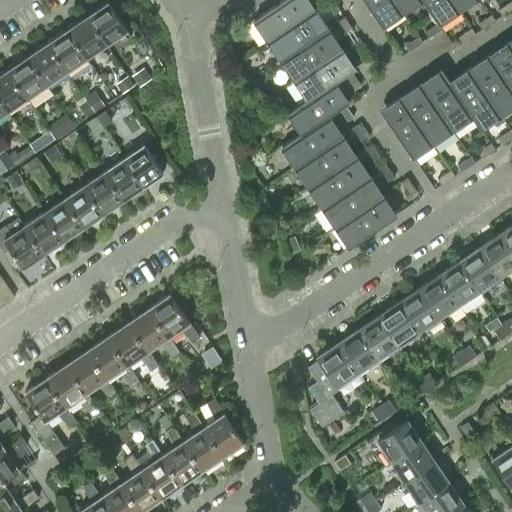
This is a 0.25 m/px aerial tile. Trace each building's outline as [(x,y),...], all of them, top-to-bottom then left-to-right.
[(281,0),(254,18),(248,22),(249,24),(255,20),(267,38),(267,39),(314,7),(309,0),(281,0)] [(339,9),(332,0),(324,0),(333,13),(339,9)] [(402,11),(393,0),(364,0),(381,25),(402,11)] [(393,0),(402,11),(418,0),(393,0)] [(458,9),(452,0),(422,0),(437,22),(458,9)] [(470,0),(452,0),(458,9),(470,0)] [(498,9),(502,15),(511,8),(511,2),(511,0),(498,9)] [(108,1),(87,15),(106,43),(127,29),(108,1)] [(314,7),(267,39),(267,38),(262,42),(263,44),(268,40),(280,58),(281,59),(328,27),(314,7)] [(478,23),(482,29),(495,20),(491,14),(478,23)] [(87,15),(67,28),(87,56),(106,43),(87,15)] [(353,29),(344,16),(338,20),(347,33),(353,29)] [(424,31),(428,37),(442,28),(437,22),(424,31)] [(328,27),(281,59),(280,58),(275,62),(276,64),(282,60),(294,78),(294,79),(341,47),(328,27)] [(458,36),(462,42),(475,33),(471,27),(458,36)] [(67,28),(47,42),(67,70),(87,56),(67,28)] [(405,44),(409,50),(422,41),(418,35),(405,44)] [(360,53),(366,49),(357,36),(351,40),(360,53)] [(511,45),(511,44),(508,40),(488,53),(491,57),(511,88),(511,45)] [(47,42),(27,55),(47,83),(67,70),(47,42)] [(335,81),(345,74),(351,70),(355,68),(341,47),(294,79),(294,78),(289,82),(290,84),(295,80),(307,98),(331,83),(331,84),(335,81)] [(511,105),(511,88),(491,57),(488,53),(468,67),(471,71),(500,114),(511,105)] [(27,55),(8,69),(27,97),(47,83),(27,55)] [(472,115),(451,84),(452,84),(449,80),(443,72),(441,67),(420,81),(452,128),(471,115),(472,115)] [(500,114),(471,71),(468,67),(449,80),(452,84),(451,84),(472,115),(471,115),(479,128),(500,114)] [(8,69),(0,73),(0,99),(7,110),(27,97),(8,69)] [(360,84),(351,70),(345,74),(354,88),(360,84)] [(339,107),(345,104),(349,101),(335,81),(331,84),(331,83),(307,98),(288,112),(287,111),(282,115),(283,117),(289,113),(301,131),(301,132),(324,116),(328,114),(338,107),(339,107)] [(452,128),(420,81),(400,95),(403,99),(432,142),(452,128)] [(432,142),(403,99),(400,95),(379,109),(382,113),(411,156),(432,142)] [(353,116),(345,104),(339,107),(347,120),(353,116)] [(102,111),(95,116),(102,126),(109,121),(102,111)] [(295,165),(338,136),(342,134),(328,114),(324,116),(301,132),(301,131),(281,145),(281,144),(276,148),(277,150),(282,146),(294,164),(295,165)] [(96,130),(102,126),(95,116),(89,120),(96,130)] [(367,136),(358,123),(352,127),(361,140),(367,136)] [(501,143),(511,135),(511,131),(510,129),(497,137),(501,143)] [(338,136),(295,165),(294,164),(289,168),(290,170),(296,166),(308,184),(308,185),(355,154),(342,134),(338,136)] [(477,151),(481,157),(494,148),(490,142),(477,151)] [(163,172),(143,143),(123,157),(142,185),(163,172)] [(380,156),(371,143),(365,147),(374,160),(380,156)] [(355,154),(308,185),(308,184),(302,188),(304,190),(309,186),(321,204),(322,205),(369,173),(355,154)] [(461,170),(474,161),(470,155),(457,164),(461,170)] [(142,185),(123,157),(103,171),(122,199),(142,185)] [(394,176),(385,163),(379,167),(388,180),(394,176)] [(441,184),(454,175),(450,169),(437,178),(441,184)] [(122,199),(103,171),(83,184),(102,212),(122,199)] [(369,173),(322,205),(321,204),(316,208),(317,210),(322,206),(335,224),(335,225),(382,193),(369,173)] [(416,190),(407,177),(401,181),(410,194),(416,190)] [(102,212),(83,184),(63,198),(82,226),(102,212)] [(382,193),(335,225),(335,224),(329,228),(331,230),(336,226),(349,246),(396,214),(382,193)] [(82,226),(63,198),(43,211),(62,239),(82,226)] [(62,239),(43,211),(23,224),(43,253),(62,239)] [(511,222),(498,232),(511,252),(511,222)] [(22,266),(43,253),(23,224),(11,233),(5,224),(0,227),(0,246),(4,252),(10,248),(22,266)] [(511,252),(498,232),(478,246),(498,275),(499,275),(507,269),(509,272),(511,270),(511,252)] [(478,246),(458,259),(478,289),(479,288),(487,283),(489,286),(501,278),(499,275),(498,275),(478,246)] [(458,259),(438,273),(458,303),(459,302),(467,297),(469,300),(481,292),(479,288),(478,289),(458,259)] [(438,273),(418,287),(438,316),(447,310),(449,313),(461,305),(459,302),(458,303),(438,273)] [(1,277),(0,277),(0,299),(3,303),(14,296),(1,277)] [(418,287),(397,300),(417,330),(418,329),(426,324),(429,327),(441,319),(438,316),(418,287)] [(199,336),(169,292),(149,306),(169,335),(179,328),(191,341),(199,336)] [(397,300),(377,314),(397,343),(398,343),(406,338),(408,341),(420,333),(418,329),(417,330),(397,300)] [(149,306),(135,315),(128,320),(148,349),(159,342),(171,355),(179,350),(169,335),(149,306)] [(377,314),(357,328),(377,357),(378,357),(386,351),(388,354),(400,346),(398,343),(397,343),(377,314)] [(511,321),(509,317),(501,322),(508,333),(511,330),(511,321)] [(128,320),(115,329),(107,334),(127,363),(138,355),(150,369),(158,364),(148,349),(128,320)] [(508,333),(501,322),(492,328),(500,339),(508,333)] [(357,328),(337,341),(357,371),(358,370),(366,365),(368,368),(380,360),(378,357),(377,357),(357,328)] [(107,334),(94,343),(87,348),(107,377),(118,369),(130,383),(137,378),(127,363),(107,334)] [(357,371),(337,341),(316,355),(318,358),(337,384),(345,378),(348,382),(360,374),(358,370),(357,371)] [(468,344),(460,350),(468,360),(476,355),(468,344)] [(87,348),(74,357),(66,362),(86,391),(97,383),(109,397),(117,392),(107,377),(87,348)] [(468,360),(460,350),(452,355),(459,366),(468,360)] [(96,406),(86,391),(66,362),(46,376),(66,405),(77,397),(88,411),(96,406)] [(428,371),(420,377),(427,388),(435,382),(428,371)] [(66,405),(46,376),(24,390),(40,414),(30,420),(53,454),(64,446),(45,419),(56,411),(68,425),(76,420),(66,405)] [(427,388),(420,377),(412,382),(419,393),(427,388)] [(344,411),(332,392),(327,395),(318,401),(309,407),(321,425),(344,411)] [(243,440),(214,396),(206,402),(214,418),(203,425),(223,454),(243,440)] [(388,398),(380,404),(387,415),(395,409),(388,398)] [(493,401),(486,406),(493,416),(499,411),(493,401)] [(387,415),(380,404),(371,410),(379,420),(387,415)] [(493,416),(486,406),(479,410),(486,420),(493,416)] [(223,454),(203,425),(193,410),(185,416),(194,432),(183,439),(202,468),(223,454)] [(8,415),(0,420),(0,451),(5,448),(5,447),(4,447),(0,441),(0,433),(13,423),(8,415)] [(407,418),(377,438),(384,448),(380,450),(388,462),(392,460),(391,459),(421,439),(407,418)] [(202,468),(183,439),(173,424),(165,430),(173,446),(162,453),(182,482),(202,468)] [(124,425),(117,430),(122,437),(129,432),(124,425)] [(25,452),(22,447),(27,443),(21,436),(5,447),(5,448),(0,451),(0,481),(19,469),(25,465),(19,456),(25,452)] [(182,482),(162,453),(152,438),(144,443),(153,460),(142,467),(161,496),(182,482)] [(434,459),(421,439),(391,459),(392,460),(397,468),(394,470),(402,482),(405,480),(405,479),(434,459)] [(511,444),(491,458),(510,486),(511,484),(511,444)] [(161,496),(142,467),(131,452),(124,457),(132,473),(121,481),(141,510),(161,496)] [(344,453),(334,461),(340,469),(350,462),(344,453)] [(405,479),(405,480),(411,488),(408,491),(416,503),(419,500),(418,499),(448,479),(434,459),(405,479)] [(137,511),(141,510),(121,481),(111,466),(103,471),(112,487),(100,495),(112,511),(137,511)] [(15,500),(8,488),(24,475),(19,469),(0,481),(0,511),(17,500),(16,499),(15,500)] [(418,499),(419,500),(425,509),(421,511),(422,511),(443,511),(462,500),(448,479),(418,499)] [(112,511),(100,495),(90,480),(82,485),(91,501),(79,509),(80,511),(112,511)] [(23,511),(22,509),(38,496),(33,488),(16,499),(17,500),(0,511),(23,511)] [(359,498),(365,506),(375,499),(370,491),(359,498)] [(375,499),(365,506),(368,511),(373,511),(381,507),(375,499)] [(469,511),(462,500),(443,511),(469,511)]
